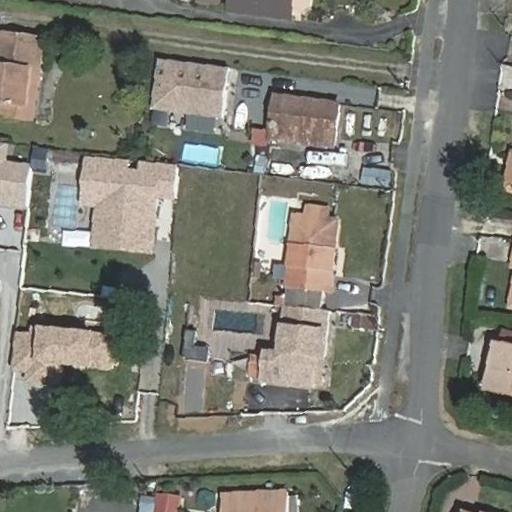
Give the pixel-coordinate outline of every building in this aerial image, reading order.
[(0,102),(28,106),(33,71),(40,72),(44,40),(0,34),(0,36),(0,102)] [(154,108),(224,118),(231,68),(161,59),(154,108)] [(237,68),(231,68),(224,118),(154,108),(152,125),(228,135),(237,68)] [(274,134),(305,138),(304,143),(336,147),(341,105),(278,96),(274,134)] [(11,145),(0,143),(0,200),(27,204),(31,163),(9,161),(11,145)] [(177,166),(89,158),(85,204),(97,205),(93,250),(152,255),(157,197),(174,199),(177,166)] [(339,219),(296,215),(289,284),(332,289),(339,219)] [(316,385),(319,352),(325,352),(330,311),(287,306),(283,351),(272,350),(270,378),(269,381),(316,385)] [(368,330),(370,315),(358,314),(356,329),(368,330)] [(120,335),(17,326),(13,362),(116,371),(120,335)] [(511,349),(501,347),(492,387),(511,390),(511,349)] [(270,378),(272,350),(255,349),(253,377),(270,378)] [(224,511),(300,511),(300,496),(290,496),(290,492),(223,495),(224,511)] [(183,511),(185,496),(163,494),(161,511),(183,511)]
